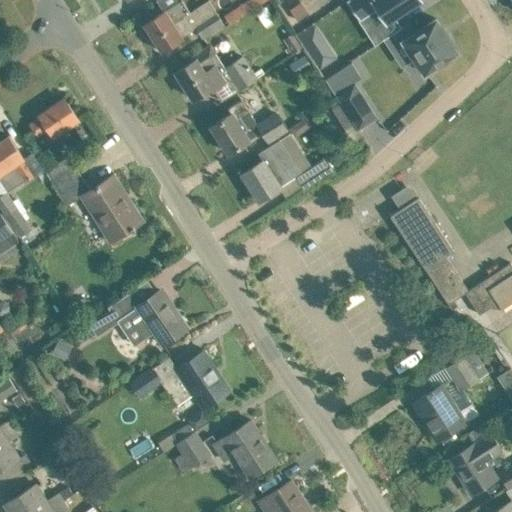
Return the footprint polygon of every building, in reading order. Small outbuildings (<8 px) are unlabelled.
[(157,0),(164,10),(145,22),(154,36),(151,38),(151,41),(155,48),(159,49),(161,47),(162,49),(181,38),(180,37),(196,27),(202,37),(224,23),(209,0),(207,0),(188,12),(180,0),(157,0)] [(246,0),(224,15),(229,23),(265,0),(246,0)] [(346,0),(359,19),(376,7),(385,22),(419,0),(346,0)] [(458,51),(436,18),(414,32),(408,22),(392,33),(399,43),(403,40),(425,73),(438,64),(440,67),(455,56),(454,54),(458,51)] [(297,34),(305,46),(322,35),(315,23),(297,34)] [(217,62),(211,53),(207,46),(181,63),(183,66),(176,71),(194,98),(212,86),(213,88),(229,77),(237,89),(255,78),(241,56),(224,67),(219,60),(217,62)] [(335,93),(358,129),(378,117),(355,80),(335,93)] [(48,127),(53,135),(79,118),(64,97),(39,114),(41,117),(31,123),(38,134),(48,127)] [(258,124),(241,99),(228,108),(231,113),(211,125),(229,152),(262,131),(268,140),(286,129),(276,112),(258,124)] [(258,152),(262,159),(242,172),(259,199),(297,175),(305,188),(334,169),(325,156),(311,165),(290,132),(258,152)] [(23,157),(20,151),(8,135),(0,140),(0,178),(9,191),(34,174),(23,157)] [(68,156),(48,169),(54,179),(74,166),(68,156)] [(51,180),(58,192),(82,176),(75,165),(74,166),(54,179),(51,180)] [(58,192),(66,204),(79,195),(109,241),(119,235),(121,237),(136,228),(134,225),(143,219),(114,174),(90,189),(82,176),(58,192)] [(390,214),(452,308),(457,304),(454,299),(465,291),(479,313),(491,305),(502,307),(511,300),(511,264),(510,262),(467,289),(445,255),(453,250),(412,187),(407,186),(394,195),(402,207),(390,214)] [(6,191),(0,194),(0,208),(19,237),(31,228),(6,191)] [(0,260),(0,261),(23,246),(0,212),(0,260)] [(110,309),(88,323),(97,336),(119,321),(128,315),(144,338),(155,331),(163,343),(171,337),(188,326),(177,311),(176,312),(160,289),(156,291),(156,292),(138,304),(130,292),(134,289),(133,289),(117,300),(108,306),(110,309)] [(488,373),(473,349),(446,366),(462,391),(488,373)] [(187,361),(178,367),(178,368),(194,392),(204,406),(213,400),(230,388),(229,387),(227,389),(214,369),(216,368),(204,350),(187,361)] [(151,367),(130,381),(139,395),(161,380),(160,379),(151,367)] [(0,380),(0,399),(16,389),(8,376),(0,380)] [(413,401),(414,402),(416,400),(432,426),(430,428),(436,436),(464,418),(442,383),(413,401)] [(0,435),(17,425),(11,416),(0,422),(0,435)] [(214,443),(225,459),(236,452),(251,475),(276,458),(276,457),(274,458),(260,437),(262,436),(251,419),(214,443)] [(164,449),(175,442),(194,429),(188,420),(158,439),(164,449)] [(0,435),(0,469),(19,457),(7,439),(21,430),(17,425),(0,435)] [(173,456),(182,470),(209,453),(194,429),(175,442),(181,451),(173,456)] [(450,457),(472,492),(497,476),(484,456),(500,446),(492,434),(477,444),(475,441),(450,457)] [(507,486),(509,485),(511,483),(511,463),(499,473),(507,486)] [(258,500),(265,511),(270,511),(277,508),(279,511),(312,511),(291,479),(258,500)] [(4,503),(10,511),(43,511),(65,498),(59,490),(46,498),(36,482),(4,503)] [(511,511),(511,483),(509,485),(511,489),(511,498),(490,511),(511,511)] [(43,511),(60,511),(70,506),(65,498),(43,511)]
